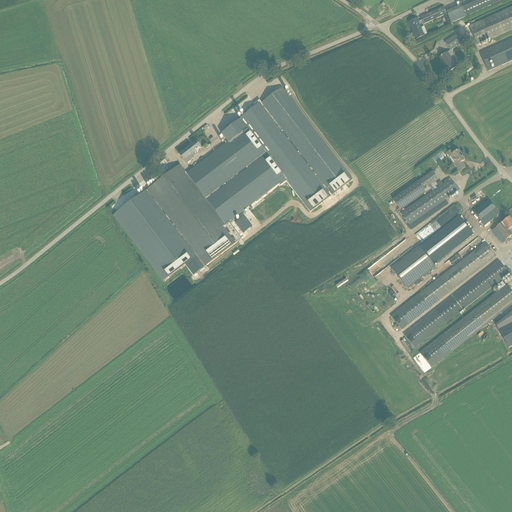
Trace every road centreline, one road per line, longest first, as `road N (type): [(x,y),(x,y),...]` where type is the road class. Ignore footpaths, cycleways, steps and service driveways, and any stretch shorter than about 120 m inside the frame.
road 1 (unclassified): [(0,283),(263,75),(377,25)]
road 2 (unclassified): [(511,180),(377,25)]
